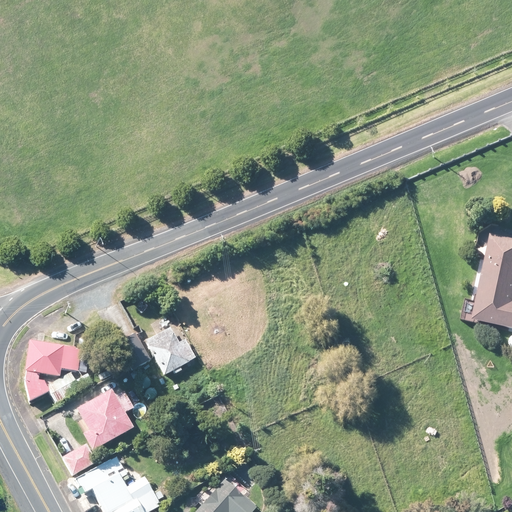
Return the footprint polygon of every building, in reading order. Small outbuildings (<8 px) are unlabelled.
[(511,239),(492,236),(474,324),(511,331),(511,239)] [(171,309),(142,324),(165,366),(193,351),(171,309)] [(135,327),(121,335),(135,360),(142,356),(146,363),(153,359),(135,327)] [(28,395),(51,384),(58,397),(85,381),(85,380),(88,344),(32,339),(29,375),(20,379),(28,395)] [(133,420),(111,383),(73,404),(95,442),(133,420)] [(85,438),(64,450),(73,466),(95,454),(85,438)] [(110,455),(84,470),(103,504),(129,490),(110,455)] [(248,498),(225,480),(199,511),(255,511),(257,509),(246,501),(248,498)]
